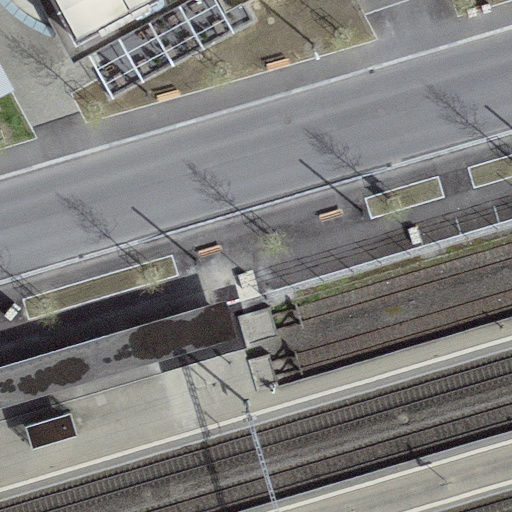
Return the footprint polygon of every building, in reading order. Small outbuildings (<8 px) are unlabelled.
[(11,0),(25,12),(58,30),(72,23),(78,34),(140,0),(222,0),(227,9),(241,2),(242,3),(244,2),(248,0),(11,0)] [(0,96),(14,90),(0,63),(0,96)] [(511,194),(240,273),(248,297),(511,220),(511,194)] [(226,296),(0,363),(0,404),(237,334),(226,296)] [(25,424),(32,447),(77,433),(70,410),(25,424)]
